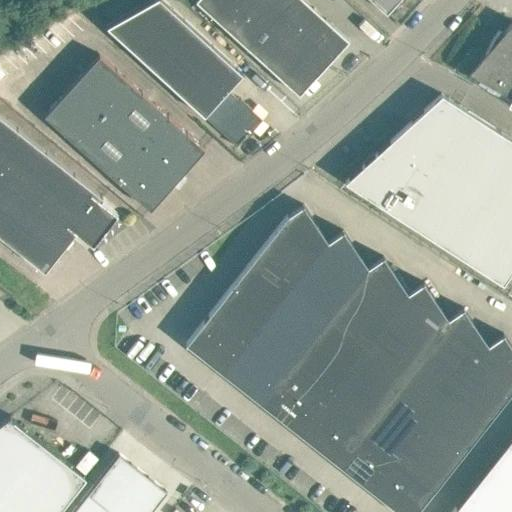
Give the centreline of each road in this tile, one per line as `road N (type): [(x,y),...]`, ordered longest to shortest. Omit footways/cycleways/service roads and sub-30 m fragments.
road 1 (unclassified): [(40,338),(361,94),(451,0)]
road 2 (unclassified): [(258,511),(40,338)]
